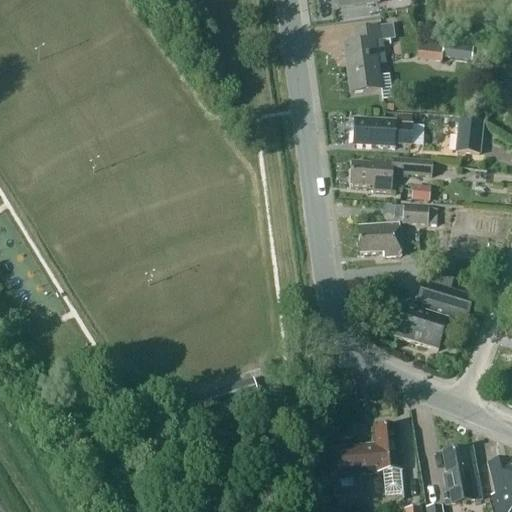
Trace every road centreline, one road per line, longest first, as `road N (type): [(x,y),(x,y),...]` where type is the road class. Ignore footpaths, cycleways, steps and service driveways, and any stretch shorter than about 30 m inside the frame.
road 1 (tertiary): [(461,406),(380,371),(336,321),(287,0)]
road 2 (residential): [(461,406),(511,269)]
